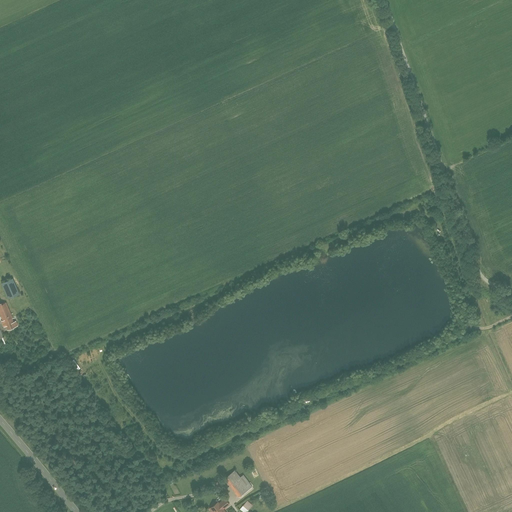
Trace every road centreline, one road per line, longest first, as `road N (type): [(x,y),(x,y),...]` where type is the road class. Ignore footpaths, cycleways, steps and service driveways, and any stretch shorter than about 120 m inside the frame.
road 1 (unclassified): [(383,0),(474,256),(486,277),(511,291)]
road 2 (unclassified): [(511,317),(487,328),(472,323),(440,224)]
road 3 (tertiary): [(0,419),(77,511)]
